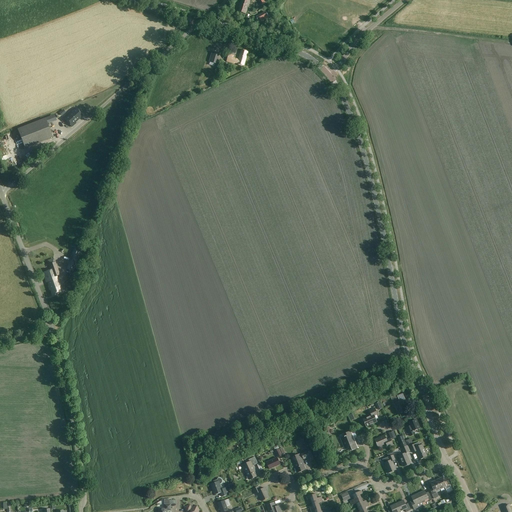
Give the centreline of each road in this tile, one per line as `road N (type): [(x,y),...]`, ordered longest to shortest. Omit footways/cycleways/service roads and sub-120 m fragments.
road 1 (tertiary): [(447,461),(406,351),(365,159),(330,74)]
road 2 (track): [(407,354),(206,433),(196,450),(197,499)]
road 3 (unclassified): [(1,193),(195,21)]
road 4 (unclassified): [(83,487),(52,329)]
road 5 (track): [(362,26),(511,41)]
road 6 (tertiary): [(330,74),(308,56),(195,21)]
road 7 (unclassified): [(52,329),(1,193)]
